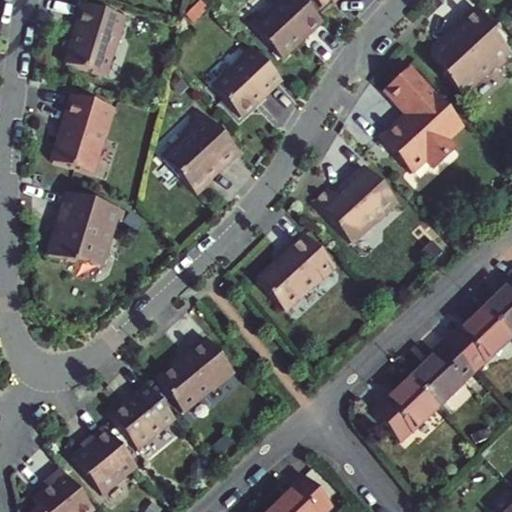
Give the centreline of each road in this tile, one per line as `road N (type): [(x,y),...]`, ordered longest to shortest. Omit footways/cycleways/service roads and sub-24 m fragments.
road 1 (residential): [(37,368),(82,361),(221,238),(407,0)]
road 2 (residential): [(37,368),(13,333),(6,210),(28,0)]
road 3 (residential): [(311,412),(493,245)]
road 4 (residential): [(6,511),(5,434),(37,368)]
road 5 (residential): [(203,511),(311,412)]
road 6 (residential): [(390,511),(311,412)]
